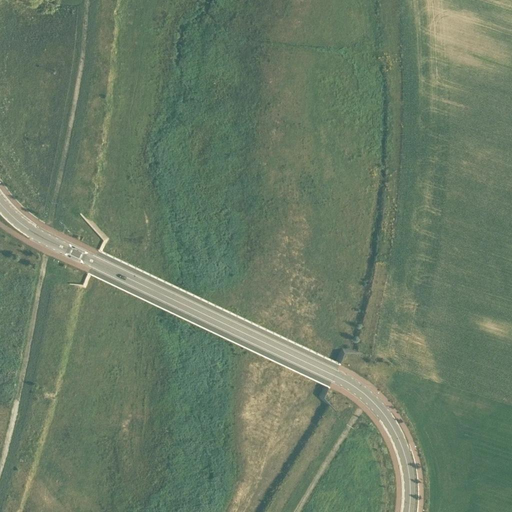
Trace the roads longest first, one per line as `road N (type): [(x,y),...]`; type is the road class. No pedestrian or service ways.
road 1 (tertiary): [(0,203),(47,241),(333,376)]
road 2 (track): [(50,225),(88,0)]
road 3 (track): [(0,473),(46,255)]
road 4 (tertiary): [(408,511),(408,471),(391,425),(333,376)]
road 5 (track): [(364,395),(294,511)]
